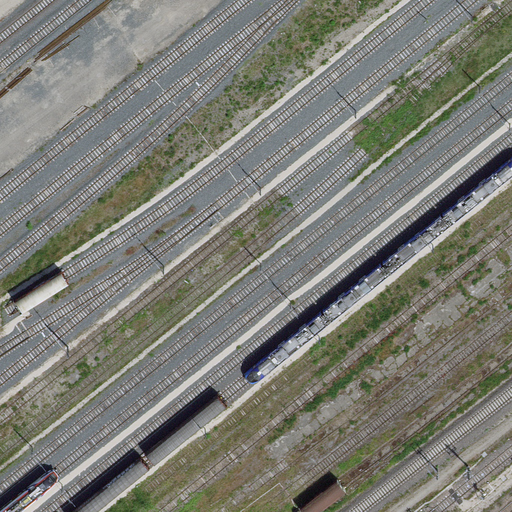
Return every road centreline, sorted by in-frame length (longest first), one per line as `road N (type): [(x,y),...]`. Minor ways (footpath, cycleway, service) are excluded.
road 1 (track): [(0,156),(194,0)]
road 2 (track): [(511,423),(399,511)]
